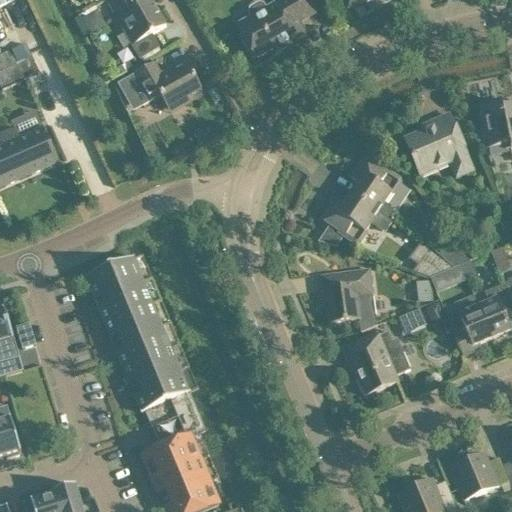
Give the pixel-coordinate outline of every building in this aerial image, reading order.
[(124,18),(138,43),(133,47),(140,60),(159,49),(152,36),(166,28),(151,1),(141,7),(136,0),(120,0),(115,3),(109,6),(118,21),(124,18)] [(304,0),(285,0),(267,11),(264,5),(259,3),(250,8),(248,13),(252,19),(238,27),(256,59),(276,47),(278,51),(305,36),(298,23),(313,14),(304,0)] [(106,26),(97,10),(86,16),(82,20),(89,31),(94,33),(106,26)] [(0,56),(0,86),(2,91),(35,75),(33,71),(37,69),(26,44),(0,56)] [(129,62),(118,68),(122,74),(132,68),(129,62)] [(134,76),(118,85),(126,99),(142,90),(150,104),(161,98),(167,109),(202,90),(188,66),(175,74),(173,70),(161,77),(153,65),(134,76)] [(502,104),(481,108),(485,128),(485,130),(482,131),(486,150),(510,145),(511,150),(511,106),(503,109),(502,104)] [(405,142),(413,160),(420,177),(451,164),(457,178),(472,172),(466,157),(467,156),(450,116),(420,129),(422,134),(405,142)] [(15,129),(0,135),(0,190),(59,164),(44,130),(20,140),(15,129)] [(358,185),(351,195),(393,223),(398,216),(385,204),(391,195),(394,196),(401,185),(400,181),(388,172),(387,174),(364,159),(355,173),(351,171),(347,178),(358,185)] [(393,223),(351,195),(344,205),(334,198),(329,205),(332,207),(322,221),(345,236),(344,238),(356,246),(360,245),(368,234),(366,233),(371,225),(385,234),(393,223)] [(492,229),(500,248),(511,243),(511,230),(508,222),(492,229)] [(413,254),(420,244),(410,237),(403,246),(413,254)] [(412,273),(419,276),(429,280),(430,279),(453,270),(443,262),(422,245),(410,260),(418,266),(412,273)] [(460,246),(443,262),(453,270),(460,266),(473,261),(460,246)] [(502,249),(491,254),(500,275),(508,271),(510,266),(502,249)] [(85,279),(95,302),(143,282),(133,259),(85,279)] [(453,270),(430,279),(431,282),(436,294),(466,281),(460,266),(453,270)] [(370,271),(341,275),(321,278),(325,304),(327,303),(330,325),(359,321),(360,334),(377,327),(370,271)] [(95,302),(104,325),(152,305),(143,282),(95,302)] [(416,284),(418,304),(433,302),(431,282),(416,284)] [(488,303),(478,307),(492,341),(511,333),(511,336),(511,303),(505,286),(484,294),(488,303)] [(492,341),(478,307),(473,297),(443,310),(463,358),(475,353),(473,349),(492,341)] [(444,318),(437,304),(427,308),(433,323),(444,318)] [(114,339),(117,345),(162,327),(152,305),(104,325),(111,340),(114,339)] [(0,379),(23,372),(4,308),(2,309),(0,310),(0,349),(4,363),(0,363),(0,379)] [(425,325),(419,310),(402,317),(408,332),(425,325)] [(30,325),(16,329),(23,351),(36,347),(30,325)] [(116,353),(123,369),(171,349),(162,327),(117,345),(120,352),(116,353)] [(378,336),(362,343),(343,351),(349,365),(352,364),(366,398),(398,384),(395,378),(410,372),(397,340),(392,342),(388,334),(378,338),(378,336)] [(133,383),(136,390),(180,371),(171,349),(123,369),(129,384),(133,383)] [(142,414),(145,413),(190,394),(180,371),(136,390),(138,396),(135,398),(142,414)] [(145,413),(160,449),(160,450),(190,437),(191,438),(205,431),(190,394),(145,413)] [(7,407),(0,409),(0,460),(6,459),(7,461),(19,457),(19,455),(21,454),(7,407)] [(142,457),(152,480),(200,460),(191,438),(190,437),(160,450),(160,449),(142,457)] [(511,458),(511,463),(503,467),(510,484),(511,489),(511,442),(506,445),(511,458)] [(510,484),(503,467),(499,460),(489,464),(484,454),(450,469),(464,503),(510,484)] [(162,494),(165,501),(209,482),(200,460),(152,480),(158,496),(162,494)] [(404,511),(457,511),(449,490),(438,495),(432,480),(398,495),(404,511)] [(209,482),(165,501),(167,508),(164,509),(165,511),(203,511),(219,506),(209,482)] [(83,511),(76,486),(53,493),(58,511),(83,511)] [(511,492),(500,498),(506,510),(511,507),(511,492)] [(58,511),(53,493),(52,494),(53,495),(31,502),(33,511),(58,511)]
